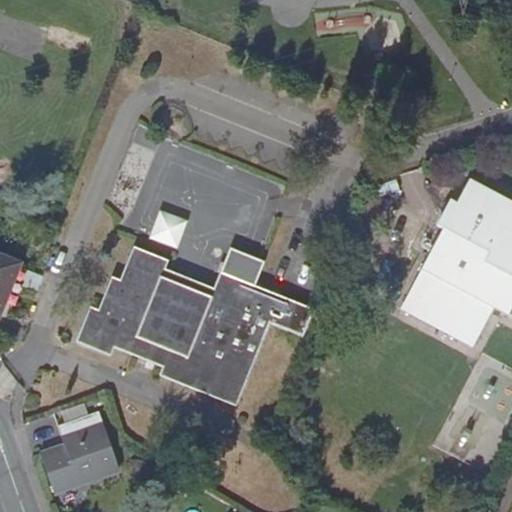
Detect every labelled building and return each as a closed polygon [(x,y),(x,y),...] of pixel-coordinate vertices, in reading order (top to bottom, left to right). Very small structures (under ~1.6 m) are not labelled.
[(379,189),(398,182),(397,175),(377,182),(379,189)] [(450,232),(444,228),(401,310),(471,348),(493,308),(511,318),(511,202),(470,179),(458,203),(464,207),(450,232)] [(398,182),(379,189),(381,195),(400,190),(398,182)] [(437,225),(444,228),(450,232),(464,207),(458,203),(451,199),(437,225)] [(169,261),(156,256),(133,246),(125,265),(119,279),(112,276),(98,309),(90,306),(75,342),(110,355),(114,346),(143,357),(146,359),(164,366),(161,374),(236,404),(270,322),(304,335),(315,307),(255,284),(262,267),(265,261),(261,259),(231,248),(221,271),(214,287),(210,296),(163,276),(166,267),(169,261)] [(0,309),(16,270),(0,263),(0,309)] [(210,296),(214,287),(171,270),(166,267),(163,276),(210,296)] [(60,420),(90,414),(88,404),(58,410),(60,420)] [(55,456),(39,462),(53,500),(116,477),(95,419),(55,433),(64,457),(57,460),(55,456)]
